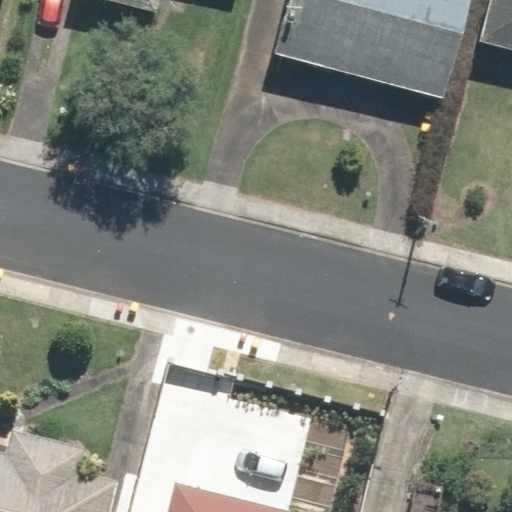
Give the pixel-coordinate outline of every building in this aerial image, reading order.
[(100,0),(153,9),(154,0),(100,0)] [(287,0),(270,61),(427,106),(457,0),(287,0)] [(511,61),(511,0),(479,0),(467,49),(511,61)] [(0,457),(0,511),(97,511),(104,483),(0,457)] [(227,511),(166,498),(162,511),(227,511)]
